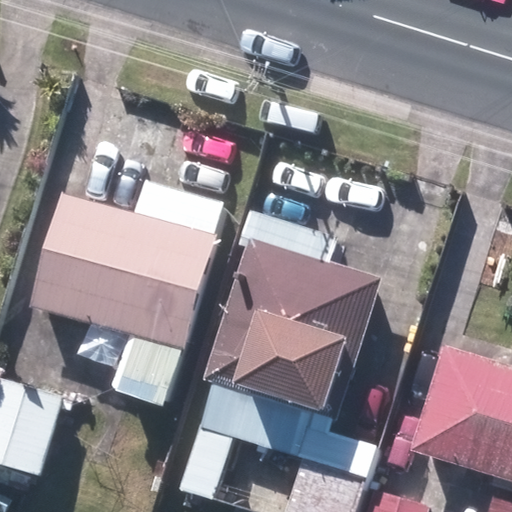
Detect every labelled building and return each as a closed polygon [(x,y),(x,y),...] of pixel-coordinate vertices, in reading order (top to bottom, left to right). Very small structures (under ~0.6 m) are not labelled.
[(148,212),(75,193),(45,303),(136,327),(121,385),(173,400),(228,199),(157,179),(148,212)] [(242,433),(310,455),(294,506),(313,511),(352,511),(375,441),(335,429),(383,280),(256,240),(180,475),(224,489),(242,433)] [(511,365),(450,350),(426,441),(511,463),(511,365)] [(63,396),(0,378),(0,449),(45,462),(63,396)] [(436,511),(438,502),(375,490),(371,511),(436,511)]
